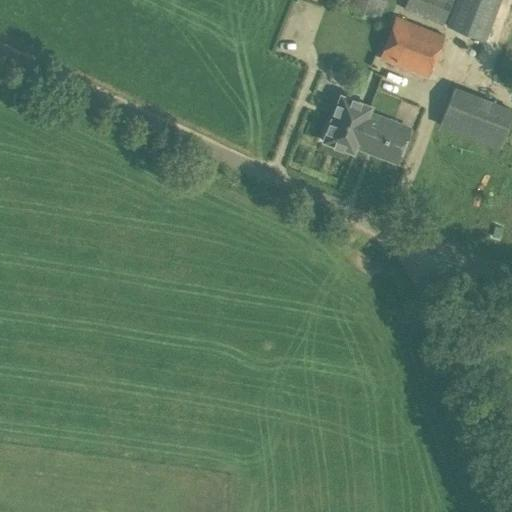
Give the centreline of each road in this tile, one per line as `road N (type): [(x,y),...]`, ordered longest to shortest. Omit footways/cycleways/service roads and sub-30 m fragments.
road 1 (unclassified): [(429,252),(0,50)]
road 2 (unclassified): [(511,510),(424,283),(429,252)]
